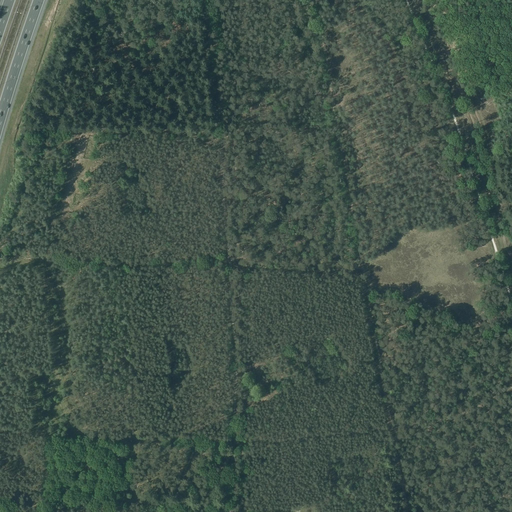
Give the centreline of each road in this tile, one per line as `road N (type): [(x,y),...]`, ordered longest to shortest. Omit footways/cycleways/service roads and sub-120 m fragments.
road 1 (track): [(43,497),(48,442),(63,407),(42,276),(69,142),(85,130),(220,132)]
road 2 (unknown): [(242,511),(239,265),(222,19)]
road 3 (track): [(315,0),(366,283)]
road 4 (unknown): [(511,387),(439,425),(234,440)]
road 5 (unknown): [(415,0),(511,245)]
road 6 (track): [(231,266),(232,505)]
road 7 (track): [(407,511),(366,283)]
road 8 (track): [(232,505),(43,497)]
road 9 (track): [(44,261),(231,266)]
road 10 (track): [(234,440),(53,431)]
road 11 (track): [(366,283),(465,324),(495,326),(511,317)]
road 12 (track): [(366,283),(317,270),(231,266)]
road 13 (track): [(231,266),(220,132)]
road 14 (motorway): [(0,120),(39,0)]
road 15 (track): [(220,132),(209,21),(222,19)]
